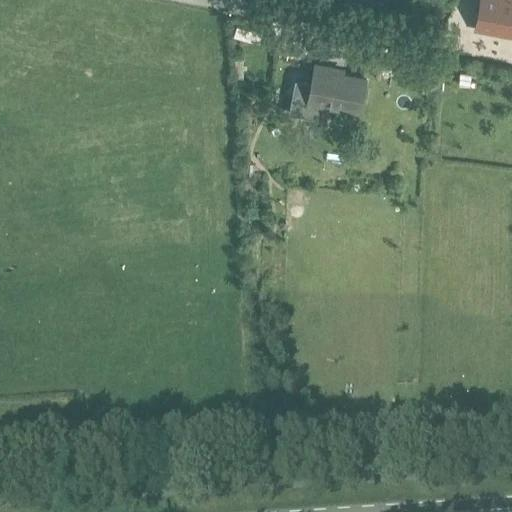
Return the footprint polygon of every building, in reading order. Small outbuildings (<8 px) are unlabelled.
[(511,0),(478,0),(473,33),(511,40),(511,0)] [(259,43),(262,33),(236,25),(233,35),(259,43)] [(366,78),(313,67),(306,103),(359,113),(366,78)] [(470,86),(472,74),(460,73),(458,84),(470,86)] [(375,428),(374,413),(348,415),(349,430),(375,428)]
